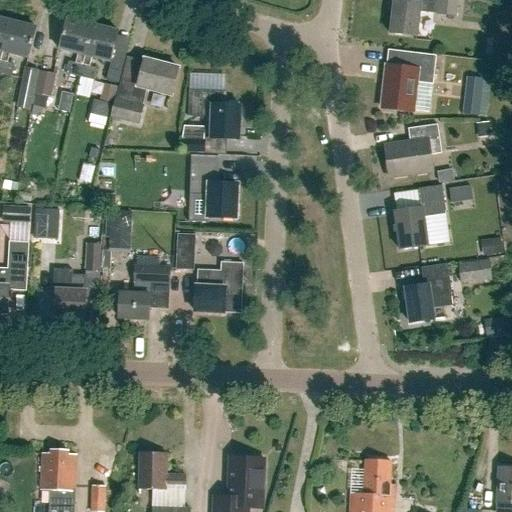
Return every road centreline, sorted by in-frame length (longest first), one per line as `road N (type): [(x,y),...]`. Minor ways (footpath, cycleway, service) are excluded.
road 1 (residential): [(368,382),(325,31)]
road 2 (residential): [(268,379),(279,32)]
road 3 (unclassified): [(268,379),(0,366)]
road 4 (unclassified): [(511,389),(368,382)]
